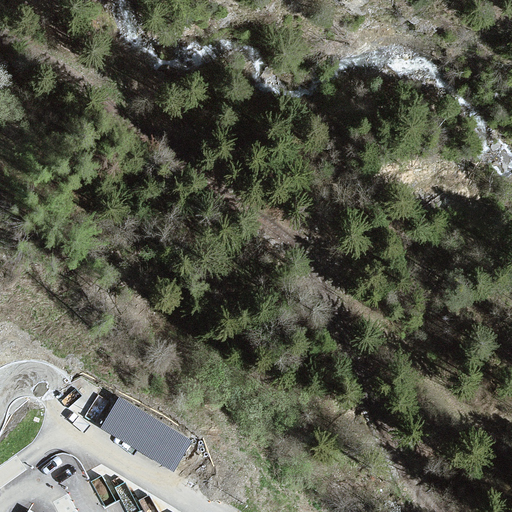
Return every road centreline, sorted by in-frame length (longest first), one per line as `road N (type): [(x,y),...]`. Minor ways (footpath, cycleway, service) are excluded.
road 1 (track): [(434,511),(406,480),(320,272),(299,245),(0,42)]
road 2 (track): [(320,272),(464,418),(511,428)]
